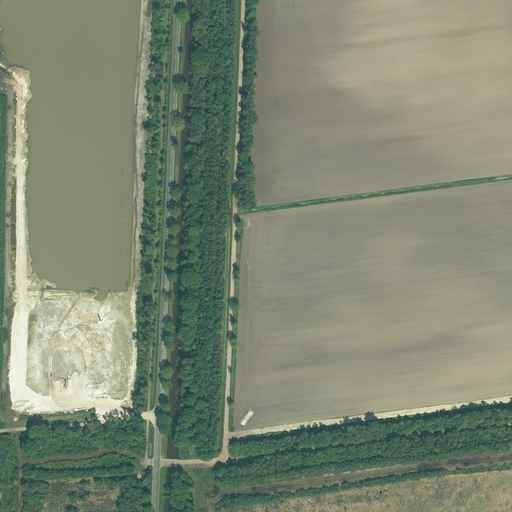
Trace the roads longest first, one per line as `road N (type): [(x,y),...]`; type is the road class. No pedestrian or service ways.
road 1 (tertiary): [(154,511),(177,0)]
road 2 (track): [(220,462),(242,0)]
road 3 (track): [(6,511),(14,429),(14,149),(0,81)]
road 4 (track): [(220,462),(511,425)]
road 5 (track): [(0,430),(147,417)]
